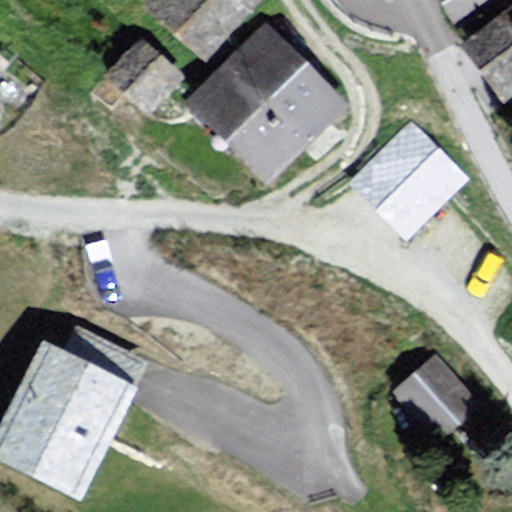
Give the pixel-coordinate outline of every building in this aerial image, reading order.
[(253,0),(151,0),(140,13),(193,63),(253,0)] [(434,0),(452,32),(510,0),(434,0)] [(511,0),(510,0),(452,32),(493,105),(511,94),(511,0)] [(333,109),(254,33),(181,108),(261,185),(333,109)] [(173,81),(128,45),(96,86),(140,122),(173,81)] [(0,470),(77,507),(128,401),(27,353),(0,407),(0,470)] [(464,394),(434,359),(394,394),(435,441),(475,406),(464,394)]
